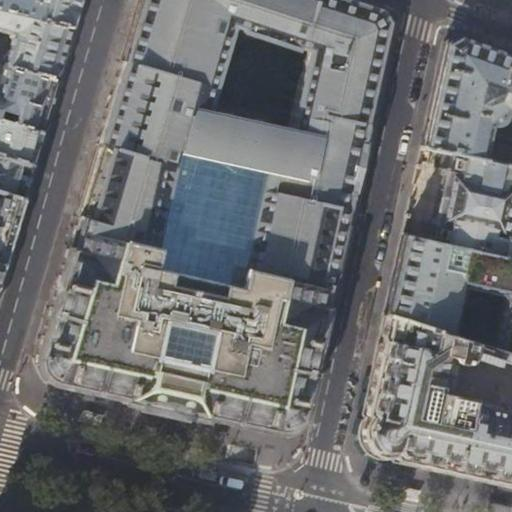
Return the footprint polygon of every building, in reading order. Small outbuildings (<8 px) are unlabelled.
[(0,0),(0,10),(68,28),(76,0),(0,0)] [(121,401),(120,405),(202,420),(202,417),(223,421),(272,432),(276,432),(283,431),(286,430),(292,426),(298,419),(300,412),(311,363),(338,244),(355,165),(377,65),(387,22),(380,9),(351,0),(137,0),(119,65),(64,251),(35,351),(33,356),(34,363),(34,366),(37,372),(41,377),(47,381),(53,384),(95,394),(121,401)] [(68,28),(0,10),(0,27),(12,31),(5,54),(2,53),(0,59),(0,64),(53,80),(60,57),(68,28)] [(504,115),(511,118),(511,56),(500,52),(456,36),(443,44),(433,93),(421,147),(449,152),(510,166),(511,161),(511,150),(484,143),(488,125),(494,125),(498,123),(502,119),(504,115)] [(0,120),(37,132),(45,105),(53,80),(0,64),(0,120)] [(33,149),(37,132),(0,120),(0,156),(28,165),(33,149)] [(511,177),(507,176),(510,166),(449,152),(445,169),(443,169),(441,177),(443,178),(441,188),(438,187),(438,191),(440,192),(439,197),(438,202),(435,202),(434,205),(437,206),(435,216),(432,216),(431,224),(433,225),(429,241),(511,259),(511,177)] [(0,156),(0,192),(18,198),(24,176),(28,165),(0,156)] [(0,258),(9,227),(18,198),(0,192),(0,258)] [(511,259),(429,241),(401,235),(392,277),(384,314),(511,356),(511,259)] [(511,356),(384,314),(371,374),(362,413),(367,417),(363,420),(360,425),(358,431),(358,439),(360,445),(365,451),(372,455),(380,457),(389,455),(392,458),(404,461),(511,484),(511,356)] [(96,423),(90,422),(87,424),(85,423),(85,426),(86,426),(89,430),(95,431),(98,429),(100,429),(100,426),(99,426),(96,423)]
